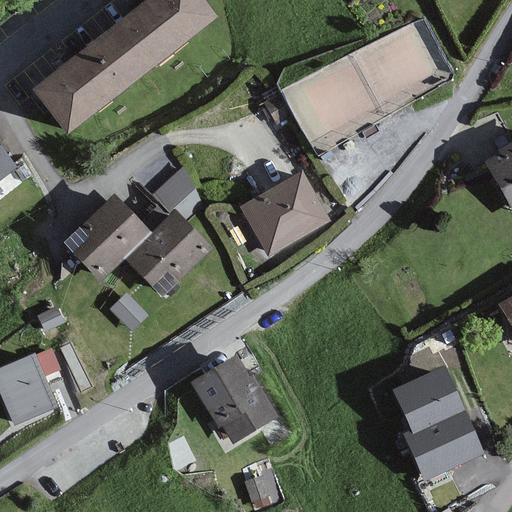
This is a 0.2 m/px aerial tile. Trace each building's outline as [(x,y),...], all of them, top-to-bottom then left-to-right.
[(215,22),(198,0),(156,0),(36,91),(68,133),(215,22)] [(511,149),(484,165),(511,215),(511,149)] [(0,174),(10,168),(0,154),(0,174)] [(155,185),(170,208),(180,202),(186,213),(206,200),(186,167),(155,185)] [(323,222),(299,176),(240,206),(265,253),(323,222)] [(147,231),(113,196),(66,241),(100,276),(147,231)] [(208,245),(175,211),(128,258),(161,291),(208,245)] [(143,312),(125,291),(108,306),(125,327),(143,312)] [(511,299),(502,305),(511,324),(511,299)] [(58,306),(38,315),(45,332),(65,323),(58,306)] [(53,349),(0,369),(0,396),(13,427),(59,409),(48,383),(64,376),(53,349)] [(272,415),(239,356),(194,381),(217,421),(222,419),(233,438),(272,415)] [(447,366),(391,390),(409,427),(400,432),(423,481),(486,452),(447,366)] [(263,475),(245,482),(252,501),(270,495),(263,475)]
